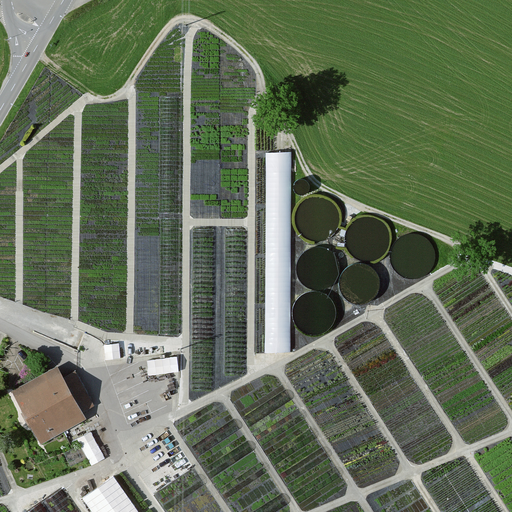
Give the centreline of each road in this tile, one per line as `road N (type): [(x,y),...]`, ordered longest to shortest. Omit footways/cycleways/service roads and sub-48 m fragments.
road 1 (track): [(34,50),(92,95),(108,98),(120,93),(169,23),(191,18),(211,26),(253,61),(318,185),(478,259)]
road 2 (track): [(511,271),(478,259),(453,266),(324,341),(114,443)]
road 3 (track): [(262,91),(252,111),(251,378)]
road 4 (track): [(503,511),(373,313)]
road 5 (track): [(435,511),(324,341)]
road 6 (track): [(324,511),(511,433)]
road 7 (track): [(274,366),(368,511)]
road 8 (track): [(423,284),(511,420)]
road 9 (track): [(296,511),(221,393)]
road 10 (track): [(122,460),(0,501)]
